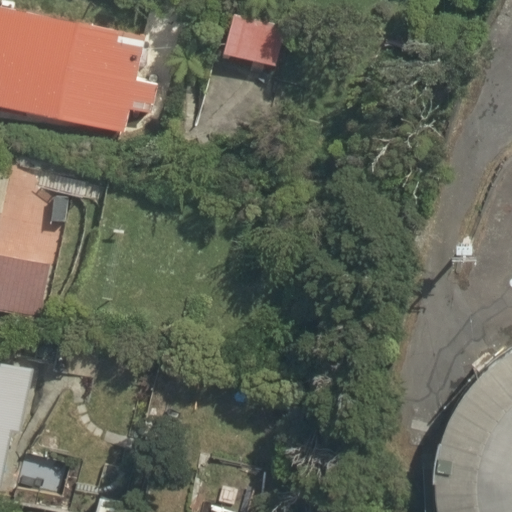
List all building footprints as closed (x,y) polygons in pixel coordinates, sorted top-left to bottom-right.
[(154,4),(129,0),(0,0),(0,110),(133,132),(154,4)] [(275,22),(232,12),(223,53),(266,62),(275,22)] [(0,311),(31,318),(44,255),(0,245),(0,311)] [(38,357),(0,348),(0,489),(10,492),(38,357)] [(511,511),(511,348),(484,370),(457,409),(442,449),(441,494),(446,511),(511,511)]
